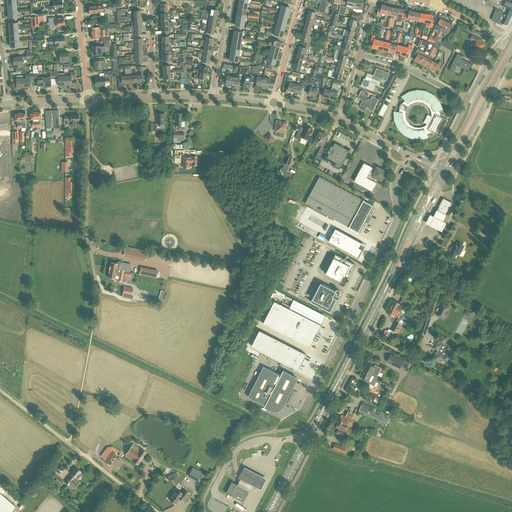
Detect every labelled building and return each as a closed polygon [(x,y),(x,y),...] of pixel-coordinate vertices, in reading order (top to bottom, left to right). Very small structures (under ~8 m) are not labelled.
[(354,6),(355,0),(347,0),(347,4),(351,5),(351,8),(353,9),(354,6)] [(363,10),(364,3),(362,2),(362,0),(355,0),(354,6),(353,9),(363,10)] [(511,0),(487,0),(486,3),(496,7),(495,9),(495,10),(491,21),(502,25),(502,23),(507,24),(511,16),(511,14),(511,0)] [(47,10),(55,9),(55,8),(62,7),(62,1),(54,2),(54,5),(46,5),(47,10)] [(89,13),(97,13),(103,12),(103,5),(97,5),(89,6),(89,13)] [(288,13),(289,7),(282,5),(280,11),(288,13)] [(386,14),(387,6),(382,5),(381,8),(378,8),(377,16),(379,16),(380,12),(386,14)] [(391,15),(391,18),(392,18),(394,18),(394,15),(397,16),(399,9),(393,8),(391,15)] [(404,22),(406,13),(404,13),(404,9),(399,8),(399,9),(397,16),(396,20),(402,22),(402,21),(404,22)] [(324,21),(325,19),(321,18),(318,17),(315,16),(315,12),(309,10),(307,17),(317,19),(320,20),(324,21)] [(413,19),(415,12),(409,10),(408,14),(406,13),(404,22),(407,22),(408,18),(413,19)] [(215,22),(216,16),(203,13),(203,14),(202,16),(206,17),(206,20),(215,22)] [(426,15),(425,22),(430,23),(429,27),(432,27),(434,19),(431,19),(432,15),(426,14),(426,15)] [(31,27),(39,27),(38,16),(30,17),(31,27)] [(64,26),(63,17),(55,18),(55,19),(54,19),(54,17),(48,18),(49,29),(56,28),(55,26),(56,26),(56,27),(60,27),(60,26),(64,26)] [(316,22),(317,19),(307,17),(306,23),(315,25),(316,25),(321,27),(322,23),(316,22)] [(345,23),(356,26),(357,20),(351,18),(347,17),(345,23)] [(441,30),(446,21),(440,18),(439,20),(437,19),(434,28),(439,30),(441,30)] [(451,24),(446,21),(441,30),(442,31),(443,32),(445,29),(450,32),(453,27),(450,26),(451,24)] [(194,24),(188,23),(188,24),(189,24),(188,31),(195,33),(196,29),(196,25),(194,24)] [(285,25),(277,23),(275,28),(283,31),(285,25)] [(314,28),(315,25),(306,23),(304,28),(311,30),(318,32),(319,29),(314,28)] [(356,26),(345,23),(343,23),(342,25),(349,27),(348,30),(354,32),(356,26)] [(116,25),(116,24),(107,24),(107,28),(101,28),(101,30),(99,30),(98,27),(91,27),(91,33),(105,32),(105,33),(110,32),(116,32),(116,29),(116,25)] [(213,34),(214,28),(201,25),(200,28),(204,29),(207,29),(206,32),(213,34)] [(282,36),(283,31),(275,28),(274,34),(282,36)] [(335,33),(334,37),(343,39),(343,38),(345,39),(344,42),(351,44),(352,38),(346,36),(337,34),(335,33)] [(303,34),(301,40),(304,41),(303,44),(310,46),(311,44),(311,43),(312,37),(309,36),(303,34)] [(378,48),(380,41),(374,39),(375,36),(372,35),(370,43),(373,43),(372,47),(378,48)] [(481,49),(484,42),(480,40),(481,39),(472,35),(470,40),(474,42),(473,45),(481,49)] [(65,43),(64,37),(56,37),(57,39),(49,39),(49,43),(55,43),(55,48),(62,47),(62,43),(65,43)] [(279,47),(280,41),(273,39),(272,42),(269,41),(268,43),(263,41),(263,43),(264,43),(263,45),(268,46),(268,45),(271,45),(279,47)] [(443,42),(442,45),(453,52),(456,46),(445,39),(443,42)] [(349,50),(351,44),(341,41),(340,45),(335,46),(335,49),(339,50),(346,52),(346,49),(349,50)] [(398,42),(396,42),(395,41),(394,44),(391,44),(389,51),(395,52),(397,45),(398,42)] [(211,44),(205,43),(203,43),(198,42),(197,45),(201,46),(204,46),(204,49),(210,50),(211,44)] [(309,49),(310,46),(303,44),(302,47),(299,46),(298,52),(304,54),(306,48),(309,49)] [(403,47),(401,54),(406,56),(407,52),(410,53),(412,45),(409,44),(408,48),(403,47)] [(98,46),(92,46),(93,54),(99,54),(106,53),(105,50),(105,47),(105,46),(98,46)] [(14,64),(17,64),(18,67),(24,66),(23,62),(22,62),(22,60),(27,59),(33,58),(33,53),(33,49),(26,50),(27,53),(26,53),(26,56),(21,57),(21,56),(13,58),(14,64)] [(419,62),(420,62),(423,56),(424,53),(425,52),(420,50),(417,49),(414,56),(416,57),(414,60),(419,63),(419,62)] [(346,52),(339,50),(336,59),(337,59),(339,60),(346,62),(348,56),(345,55),(346,52)] [(432,56),(433,52),(430,51),(428,55),(430,56),(425,65),(430,68),(434,61),(431,60),(433,57),(432,56)] [(69,62),(68,52),(59,53),(57,53),(57,57),(59,57),(60,63),(69,62)] [(303,57),(304,54),(298,52),(296,58),(303,60),(306,61),(309,62),(310,59),(307,58),(303,57)] [(209,56),(196,54),(192,53),(191,56),(195,57),(200,58),(202,58),(202,61),(208,62),(209,56)] [(469,71),(473,64),(461,58),(462,56),(457,53),(449,70),(454,72),(457,65),(469,71)] [(430,56),(428,55),(427,54),(426,57),(423,56),(420,62),(425,65),(430,56)] [(237,58),(238,56),(230,55),(229,60),(237,62),(240,62),(239,65),(244,66),(249,65),(250,60),(241,59),(240,59),(237,58)] [(302,63),(303,60),(296,58),(295,64),(301,66),(308,67),(308,65),(305,64),(302,63)] [(94,69),(100,68),(105,68),(104,62),(105,62),(104,59),(99,59),(99,61),(93,61),(94,69)] [(434,61),(430,68),(435,71),(436,68),(439,69),(443,62),(440,60),(438,63),(434,61)] [(300,69),(301,66),(295,64),(293,70),(300,72),(303,73),(306,73),(307,71),(303,70),(304,70),(300,69)] [(344,68),(338,66),(331,64),(331,66),(337,68),(336,72),(343,73),(344,68)] [(258,74),(260,65),(258,65),(256,65),(256,66),(255,73),(257,74),(257,76),(255,85),(262,86),(263,77),(260,77),(261,74),(258,74)] [(122,83),(128,82),(127,66),(125,66),(125,69),(125,75),(121,76),(121,74),(117,74),(118,80),(121,80),(122,83)] [(135,75),(135,82),(142,82),(142,76),(143,76),(143,70),(147,69),(147,67),(142,67),(142,66),(137,67),(137,71),(140,71),(140,74),(135,75)] [(373,75),(372,78),(377,80),(377,81),(380,82),(381,82),(382,79),(386,80),(387,77),(388,73),(377,68),(374,76),(373,75)] [(50,85),(54,85),(54,71),(49,72),(49,77),(44,77),(44,86),(50,86),(50,85)] [(65,85),(64,76),(58,76),(58,71),(54,71),(54,85),(58,84),(58,85),(65,85)] [(343,73),(336,72),(333,71),(331,77),(341,79),(343,73)] [(44,86),(44,77),(37,78),(37,72),(33,73),(34,86),(37,86),(44,86)] [(64,76),(65,85),(71,85),(71,79),(75,78),(75,72),(70,72),(70,76),(64,76)] [(206,79),(206,73),(197,72),(197,74),(194,74),(194,76),(193,79),(197,79),(204,80),(204,79),(206,79)] [(30,86),(34,86),(33,73),(29,73),(29,76),(25,76),(25,78),(23,78),(23,87),(30,87),(30,86)] [(173,73),(163,73),(163,79),(166,79),(166,81),(177,80),(177,77),(173,77),(173,73)] [(389,89),(396,75),(393,73),(387,84),(389,85),(387,88),(389,89)] [(231,84),(231,86),(235,86),(237,85),(238,85),(239,79),(239,77),(240,75),(239,75),(237,74),(237,76),(233,76),(231,84)] [(251,77),(252,74),(249,74),(249,77),(245,76),(243,84),(250,86),(251,77)] [(109,78),(109,76),(101,77),(95,77),(96,85),(98,87),(101,86),(102,85),(105,84),(105,82),(109,82),(109,78)] [(377,81),(377,80),(372,78),(371,81),(364,78),(362,83),(363,83),(361,86),(373,91),(376,85),(379,86),(380,82),(377,81)] [(294,92),(296,84),(293,83),(292,80),(288,79),(286,85),(289,86),(288,91),(294,92)] [(300,94),(302,88),(303,88),(304,83),(301,82),(300,84),(297,83),(296,84),(294,92),(300,94)] [(332,86),(332,88),(331,90),(329,98),(335,100),(338,92),(340,93),(340,90),(338,89),(340,86),(340,85),(333,83),(332,86)] [(314,87),(311,86),(310,90),(308,95),(315,96),(315,94),(318,95),(318,94),(319,91),(319,90),(317,89),(317,88),(318,86),(314,85),(314,87)] [(437,98),(436,99),(433,96),(430,93),(429,94),(426,92),(422,90),(421,92),(418,90),(413,91),(413,92),(409,92),(406,94),(406,95),(402,97),(404,102),(402,103),(401,103),(399,108),(399,112),(394,111),(395,116),(394,116),(395,120),(397,124),(396,125),(398,128),(401,130),(401,132),(404,134),(408,135),(408,137),(411,138),(416,138),(416,139),(420,139),(424,137),(424,138),(428,137),(427,134),(432,132),(435,133),(443,117),(441,116),(439,110),(442,110),(441,106),(440,106),(439,102),(437,98)] [(370,99),(359,94),(357,97),(363,100),(359,108),(364,111),(367,107),(373,110),(378,100),(372,96),(370,99)] [(383,116),(387,107),(388,106),(384,104),(378,114),(383,116)] [(59,124),(59,110),(52,110),(52,114),(51,110),(45,111),(45,122),(46,128),(54,128),(60,128),(60,124),(59,124)] [(74,115),(74,113),(71,114),(70,115),(70,116),(64,116),(64,125),(70,124),(70,127),(71,127),(75,127),(76,126),(75,121),(79,121),(78,114),(74,115)] [(164,114),(156,114),(156,123),(156,124),(159,124),(160,127),(164,127),(164,124),(164,114)] [(285,133),(287,123),(276,121),(274,131),(275,131),(275,136),(284,137),(285,133)] [(313,129),(306,126),(304,128),(301,127),(295,138),(300,140),(302,136),(308,139),(313,129)] [(327,135),(319,131),(319,132),(318,134),(317,134),(315,138),(316,138),(315,142),(322,145),(322,144),(325,145),(328,139),(325,138),(327,135)] [(184,140),(184,138),(184,132),(175,132),(173,132),(173,138),(173,144),(173,148),(178,148),(182,148),(182,144),(177,144),(177,138),(179,138),(179,140),(184,140)] [(269,144),(275,139),(271,134),(265,138),(269,144)] [(74,152),(74,141),(65,141),(65,156),(69,156),(69,152),(74,152)] [(345,149),(335,144),(334,147),(331,146),(327,152),(330,154),(328,157),(337,162),(337,163),(342,165),(350,150),(344,151),(344,150),(345,149)] [(320,160),(324,154),(318,152),(316,157),(320,160)] [(290,165),(292,157),(287,155),(284,163),(282,168),(281,167),(281,169),(284,174),(287,172),(289,165),(290,165)] [(196,165),(197,156),(183,156),(183,168),(189,168),(189,163),(192,163),(192,165),(196,165)] [(375,169),(372,168),(372,167),(364,162),(359,172),(354,181),(373,191),(377,183),(376,182),(378,179),(381,181),(386,171),(377,166),(375,169)] [(363,200),(334,184),(320,176),(305,203),(349,227),(349,228),(358,233),(373,205),(364,200),(363,200)] [(65,177),(65,197),(69,197),(69,193),(73,193),(73,182),(69,182),(69,177),(65,177)] [(8,201),(8,207),(12,207),(12,205),(16,205),(16,204),(24,204),(24,200),(22,200),(22,198),(15,198),(15,197),(12,197),(12,201),(8,201)] [(440,214),(447,200),(443,198),(437,212),(440,214)] [(446,216),(452,203),(447,200),(440,214),(446,216)] [(447,225),(442,223),(446,216),(440,214),(437,212),(435,214),(433,218),(431,216),(426,225),(432,228),(442,233),(447,225)] [(360,242),(336,229),(329,242),(356,257),(361,248),(358,247),(360,242)] [(168,235),(165,236),(163,238),(162,240),(162,243),(162,246),(164,248),(166,250),(168,250),(171,250),(173,250),(175,248),(177,246),(178,244),(177,241),(177,239),(175,237),(173,235),(170,235),(168,235)] [(464,246),(457,242),(456,245),(454,244),(449,255),(455,258),(459,252),(460,253),(464,246)] [(147,252),(126,248),(124,256),(145,261),(147,252)] [(442,263),(446,256),(442,253),(438,261),(442,263)] [(345,284),(355,264),(335,254),(325,273),(345,284)] [(111,262),(109,267),(121,269),(125,270),(125,271),(126,271),(129,272),(131,264),(118,262),(118,263),(111,262)] [(125,271),(125,270),(121,269),(109,267),(107,277),(115,279),(116,276),(118,276),(118,281),(123,282),(126,280),(125,278),(125,276),(130,277),(131,272),(126,271),(125,271)] [(330,312),(340,292),(321,282),(311,302),(330,312)] [(132,296),(133,288),(124,286),(123,294),(132,296)] [(410,304),(410,303),(410,302),(409,301),(409,300),(403,297),(400,304),(394,301),(391,307),(406,315),(406,314),(405,313),(406,310),(410,304)] [(274,301),(263,323),(309,347),(321,325),(274,301)] [(443,320),(445,317),(449,310),(450,307),(446,305),(446,306),(443,304),(436,315),(440,317),(439,318),(443,320)] [(399,322),(406,315),(391,307),(388,313),(394,316),(398,318),(397,321),(396,321),(391,330),(389,329),(385,336),(388,338),(391,332),(399,337),(400,335),(401,335),(406,326),(399,322)] [(419,311),(416,309),(412,316),(417,320),(421,312),(422,311),(420,310),(419,311)] [(424,319),(420,329),(426,331),(430,321),(432,315),(426,313),(424,319)] [(464,323),(459,333),(464,336),(469,325),(464,323)] [(260,331),(252,346),(298,370),(305,354),(260,331)] [(445,343),(448,339),(441,335),(438,342),(439,342),(438,343),(436,342),(432,348),(437,351),(436,353),(435,353),(432,359),(438,362),(441,358),(442,358),(442,359),(448,363),(452,356),(447,354),(448,352),(450,353),(453,347),(447,343),(447,344),(445,343)] [(400,369),(404,361),(390,354),(386,362),(400,369)] [(375,376),(377,376),(381,368),(375,365),(374,366),(366,363),(363,369),(372,374),(375,376)] [(282,376),(264,366),(248,397),(266,406),(265,407),(270,409),(272,410),(275,410),(278,410),(280,409),(282,407),(284,405),(284,404),(285,405),(287,402),(286,401),(297,378),(284,371),(282,376)] [(369,381),(372,374),(363,369),(360,376),(369,381)] [(373,403),(376,396),(366,392),(363,398),(373,403)] [(381,422),(386,424),(388,419),(384,417),(386,413),(380,410),(378,414),(372,412),(370,411),(372,407),(362,403),(358,411),(381,422)] [(342,415),(339,421),(348,426),(351,427),(354,421),(352,420),(354,414),(348,411),(345,417),(342,415)] [(346,432),(348,426),(339,421),(336,428),(338,429),(336,434),(344,437),(346,432)] [(346,454),(348,448),(335,443),(333,449),(346,454)] [(140,449),(139,448),(133,444),(132,446),(125,455),(133,460),(132,460),(138,464),(146,453),(141,449),(140,449)] [(110,450),(102,460),(110,465),(117,455),(110,450)] [(240,475),(239,476),(241,477),(238,483),(250,489),(251,487),(253,483),(258,486),(262,488),(267,477),(264,475),(247,466),(245,465),(240,475)] [(81,477),(81,476),(80,475),(79,474),(81,472),(75,467),(70,473),(71,474),(65,482),(68,485),(69,484),(74,489),(78,484),(73,479),(75,477),(76,478),(77,479),(78,479),(79,479),(80,479),(80,478),(81,478),(81,477)] [(169,481),(176,479),(173,473),(166,476),(169,481)] [(60,487),(64,481),(58,476),(53,482),(60,487)] [(244,500),(250,489),(238,483),(232,480),(227,491),(244,500)] [(181,492),(176,488),(168,498),(175,504),(180,498),(184,501),(189,494),(183,489),(181,492)] [(0,511),(12,511),(16,507),(0,493),(0,511)]
